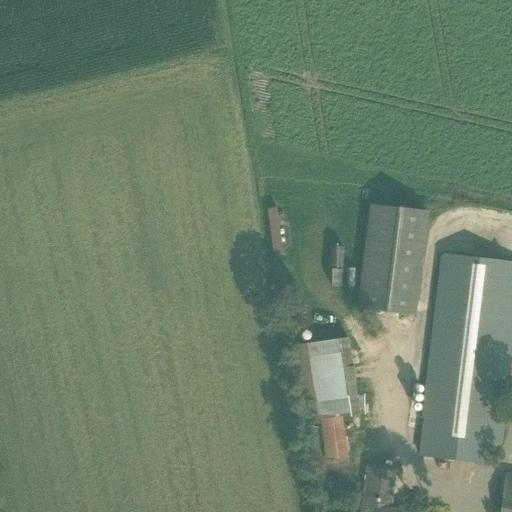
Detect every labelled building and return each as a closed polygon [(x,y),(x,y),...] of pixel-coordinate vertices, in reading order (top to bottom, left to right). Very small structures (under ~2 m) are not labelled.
[(357,309),(415,315),(426,211),(369,205),(357,309)] [(421,435),(419,456),(489,464),(491,446),(501,447),(511,349),(511,262),(442,255),(421,435)] [(343,419),(320,422),(326,462),(349,458),(343,419)] [(367,464),(360,511),(424,511),(392,507),(397,468),(367,464)] [(511,511),(511,473),(505,473),(500,511),(511,511)]
